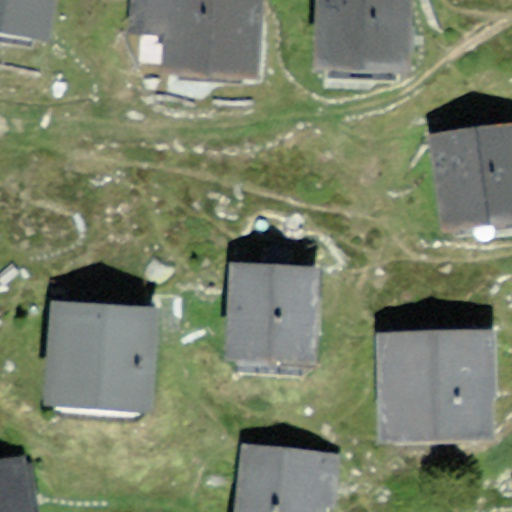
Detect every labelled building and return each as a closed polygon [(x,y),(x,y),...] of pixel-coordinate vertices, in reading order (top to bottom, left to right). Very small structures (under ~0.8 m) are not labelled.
[(0,0),(0,49),(28,55),(38,0),(0,0)] [(230,79),(245,0),(141,0),(130,59),(230,79)] [(374,71),(379,0),(308,0),(303,66),(374,71)] [(501,229),(495,147),(419,152),(425,234),(501,229)] [(284,364),(287,289),(208,286),(205,361),(284,364)] [(118,423),(126,322),(34,315),(26,416),(118,423)] [(451,445),(453,349),(349,346),(346,442),(451,445)] [(295,511),(304,477),(231,459),(217,511),(295,511)]
